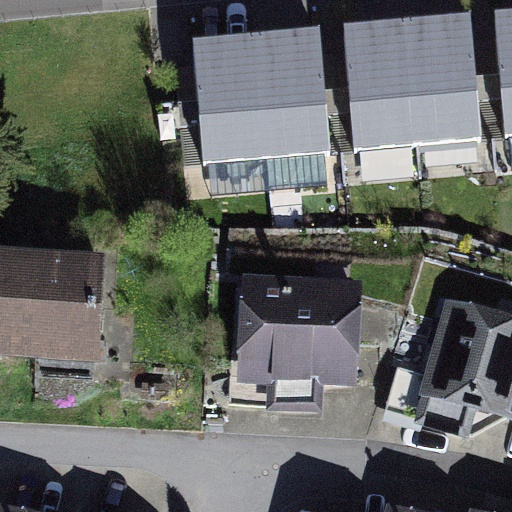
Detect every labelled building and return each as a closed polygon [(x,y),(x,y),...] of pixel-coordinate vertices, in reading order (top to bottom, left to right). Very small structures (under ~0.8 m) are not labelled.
[(511,35),(484,38),(493,165),(511,163),(511,35)] [(484,38),(319,56),(329,184),(493,165),(484,38)] [(319,56),(173,71),(183,195),(329,184),(319,56)] [(0,373),(100,379),(106,278),(0,271),(0,373)] [(237,401),(359,407),(365,306),(243,299),(237,401)] [(511,331),(445,313),(418,410),(508,435),(511,421),(511,331)]
